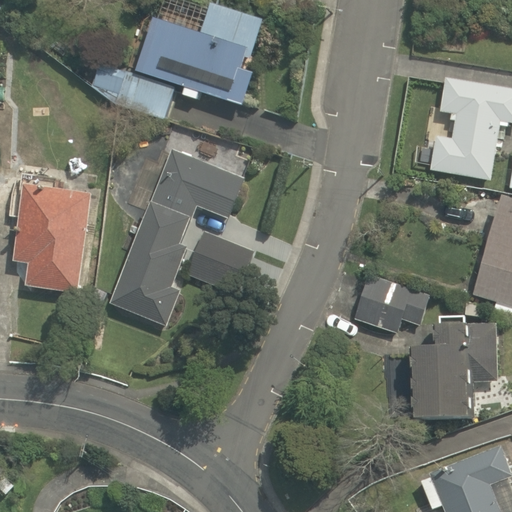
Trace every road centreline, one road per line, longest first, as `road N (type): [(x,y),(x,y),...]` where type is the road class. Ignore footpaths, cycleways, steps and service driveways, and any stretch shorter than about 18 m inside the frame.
road 1 (residential): [(220,470),(323,273),(346,181),(373,0)]
road 2 (residential): [(220,470),(120,422),(0,401)]
